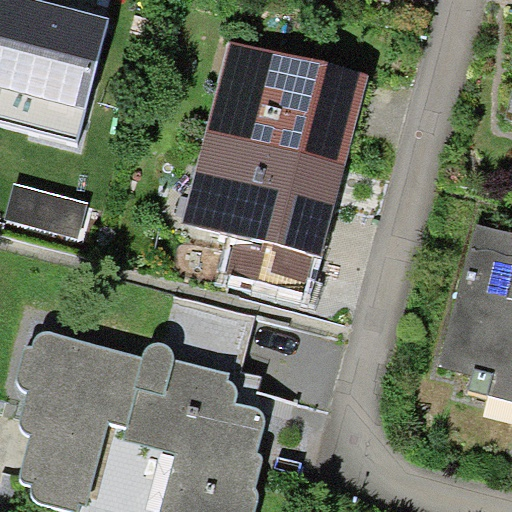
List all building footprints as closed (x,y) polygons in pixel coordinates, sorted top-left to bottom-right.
[(0,0),(0,127),(75,148),(109,26),(29,4),(15,0),(0,0)] [(229,44),(182,224),(237,239),(312,259),(323,262),(333,224),(358,126),(370,81),(229,44)] [(511,237),(478,228),(440,372),(490,385),(487,397),(511,403),(511,237)] [(312,259),(237,239),(227,279),(302,298),(312,259)] [(21,475),(21,479),(23,483),(26,485),(33,487),(32,496),(33,499),(35,503),(40,505),(69,511),(77,511),(79,505),(86,507),(109,425),(126,430),(123,441),(176,456),(161,511),(257,511),(260,505),(260,501),(259,497),(258,494),(255,493),(262,466),(263,463),(262,460),(260,457),(258,457),(266,427),(265,421),(262,416),(259,413),(254,411),(235,406),(237,397),(236,390),(233,386),(228,383),(230,376),(174,363),(173,356),(169,351),(161,348),(153,349),(148,352),(145,357),(143,361),(53,337),(48,336),(41,338),(37,341),(35,346),(33,352),(30,351),(26,352),(23,354),(21,358),(15,380),(15,385),(17,389),(20,394),(27,397),(23,419),(21,426),(21,431),(26,435),(30,437),(21,475)]
